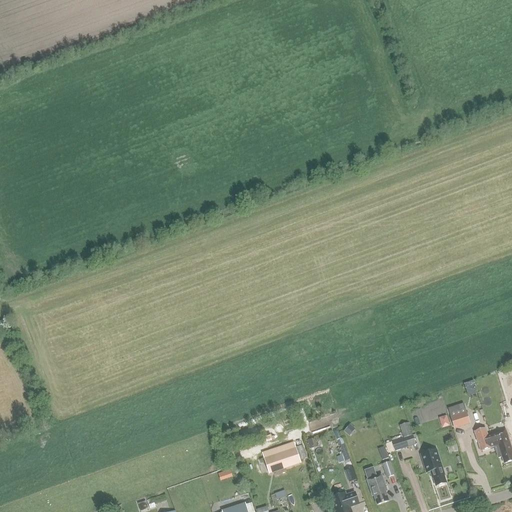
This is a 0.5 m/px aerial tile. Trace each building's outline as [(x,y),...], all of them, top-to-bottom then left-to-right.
[(458,407),(461,415),(451,418),(454,427),(469,422),(466,413),(464,405),(458,407)] [(413,410),(415,420),(426,418),(424,408),(413,410)] [(392,442),(395,452),(416,445),(409,423),(400,426),(403,438),(392,442)] [(356,430),(350,425),(344,432),(349,437),(356,430)] [(485,429),(475,433),(481,452),(492,448),(488,437),(485,429)] [(511,450),(506,431),(488,437),(492,448),(495,447),(498,459),(503,457),(505,464),(511,461),(511,454),(511,450)] [(307,441),(310,450),(317,447),(315,439),(307,441)] [(263,453),(270,473),(300,463),(293,443),(263,453)] [(304,445),(297,447),(302,461),(309,458),(304,445)] [(426,473),(430,471),(432,478),(433,479),(435,486),(445,483),(443,476),(444,476),(437,449),(420,454),(426,473)] [(395,476),(390,462),(382,465),(387,478),(395,476)] [(353,468),(345,471),(349,483),(357,480),(353,468)] [(364,471),(368,480),(367,481),(372,497),(374,496),(377,506),(389,502),(386,493),(387,492),(382,476),(377,477),(374,468),(364,471)] [(278,499),(288,496),(286,490),(276,493),(278,499)] [(351,511),(350,508),(359,505),(355,493),(346,496),(345,494),(331,499),(335,511),(351,511)] [(248,511),(247,508),(246,503),(223,511),(248,511)]
